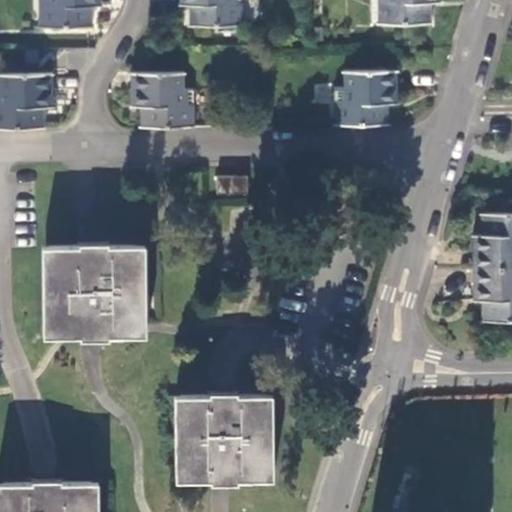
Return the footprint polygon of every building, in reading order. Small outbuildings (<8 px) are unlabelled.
[(99,0),(36,0),(36,29),(90,28),(91,26),(87,26),(87,6),(99,6),(99,0)] [(180,0),(180,3),(193,3),(193,23),(190,23),(190,25),(241,25),(241,0),(180,0)] [(439,0),(369,0),(369,25),(431,25),(431,22),(426,22),(426,3),(439,3),(439,0)] [(333,88),(333,126),(387,126),(387,123),(382,123),(382,104),(396,104),(395,70),(343,71),(343,87),(333,88)] [(140,126),(140,128),(194,128),(193,89),(183,89),(182,74),(130,75),(130,106),(143,106),(144,126),(140,126)] [(0,130),(41,130),(41,127),(37,127),(38,108),(50,107),(50,76),(0,75),(0,130)] [(217,176),(217,195),(248,195),(248,176),(217,176)] [(474,235),(474,268),(511,267),(511,213),(482,214),(482,216),(487,217),(486,235),(474,235)] [(47,250),(48,340),(137,340),(136,249),(47,250)] [(511,267),(474,268),(474,300),(487,300),(488,319),(483,319),(483,322),(511,321),(511,267)] [(180,398),(180,483),(264,483),(263,399),(180,398)] [(0,486),(0,511),(91,511),(91,485),(0,486)]
